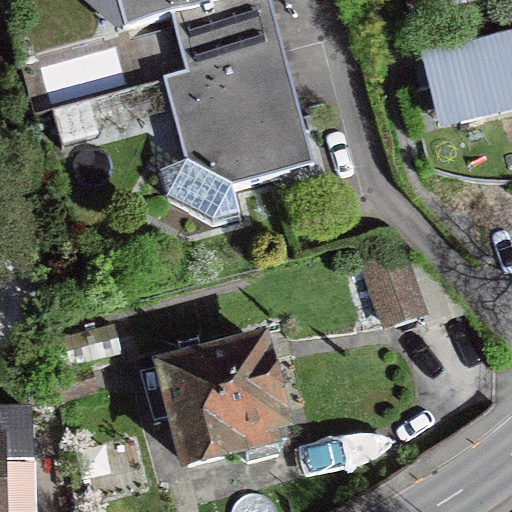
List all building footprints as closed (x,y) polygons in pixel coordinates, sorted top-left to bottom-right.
[(126,0),(135,31),(169,22),(183,77),(160,84),(183,169),(156,176),(163,203),(210,230),(238,222),(230,195),(276,182),(273,169),(285,166),(289,148),(287,142),(302,138),(265,0),(126,0)] [(439,131),(511,113),(511,47),(424,68),(427,80),(439,131)] [(62,149),(96,140),(87,105),(50,115),(61,154),(63,153),(62,149)] [(385,331),(419,320),(390,236),(357,248),(385,331)] [(288,429),(280,431),(259,350),(162,375),(168,400),(147,406),(152,427),(174,422),(186,470),(229,458),(245,467),(276,460),(284,447),(283,444),(292,442),(288,429)] [(57,404),(91,396),(85,372),(51,381),(57,404)] [(0,465),(29,465),(28,417),(0,417),(0,465)]
